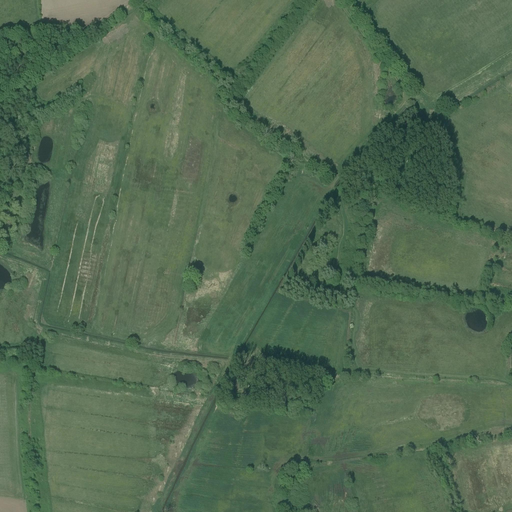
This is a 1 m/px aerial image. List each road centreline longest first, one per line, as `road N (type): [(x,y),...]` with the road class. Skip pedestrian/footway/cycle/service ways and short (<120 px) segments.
road 1 (track): [(0,102),(144,0)]
road 2 (track): [(337,0),(407,91),(406,101)]
